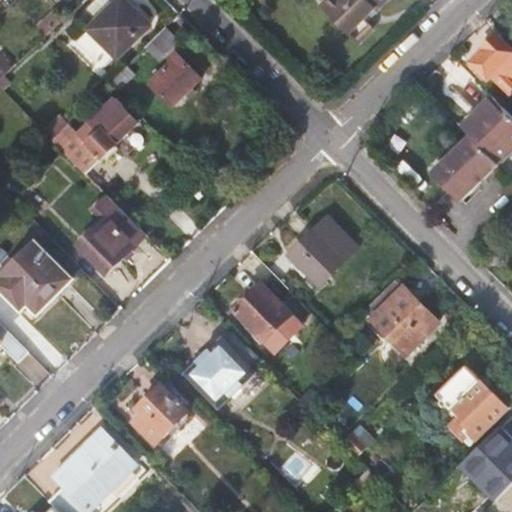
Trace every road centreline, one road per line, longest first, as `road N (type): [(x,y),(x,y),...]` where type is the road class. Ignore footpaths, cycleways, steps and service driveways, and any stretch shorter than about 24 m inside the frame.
road 1 (residential): [(0,462),(330,136)]
road 2 (residential): [(330,136),(511,323)]
road 3 (residential): [(330,136),(469,0)]
road 4 (residential): [(195,0),(330,136)]
